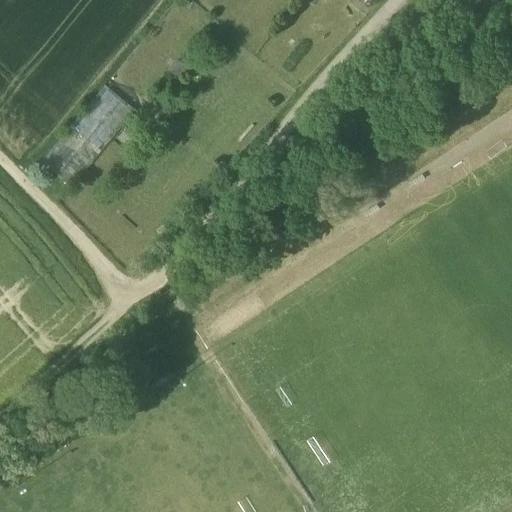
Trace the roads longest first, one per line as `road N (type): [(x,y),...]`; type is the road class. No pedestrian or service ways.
road 1 (track): [(0,421),(176,260),(405,0)]
road 2 (track): [(133,300),(0,160)]
